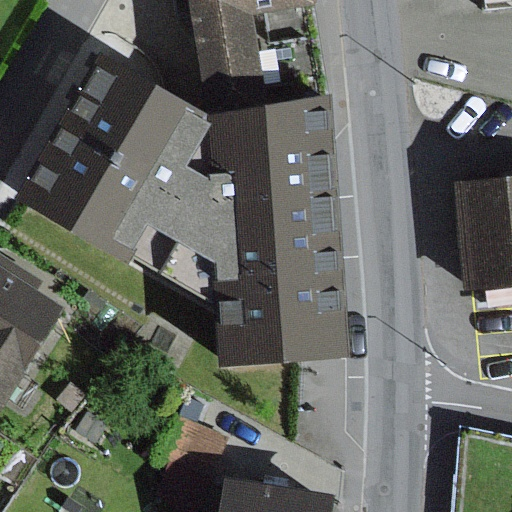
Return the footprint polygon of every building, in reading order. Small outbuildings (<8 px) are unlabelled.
[(308,0),(177,0),(199,140),(327,120),(308,0)] [(511,0),(432,0),(433,3),(467,0),(476,0),(478,20),(511,16),(511,0)] [(339,372),(327,120),(199,140),(91,71),(7,214),(204,317),(206,384),(339,372)] [(511,186),(450,192),(459,302),(511,297),(511,186)] [(74,301),(0,253),(0,388),(12,396),(74,301)] [(76,380),(61,395),(75,409),(90,394),(76,380)] [(0,414),(12,396),(0,388),(0,414)] [(232,434),(187,417),(158,492),(202,509),(232,434)] [(511,511),(511,429),(468,419),(457,511),(511,511)] [(339,511),(344,483),(235,466),(228,511),(339,511)]
